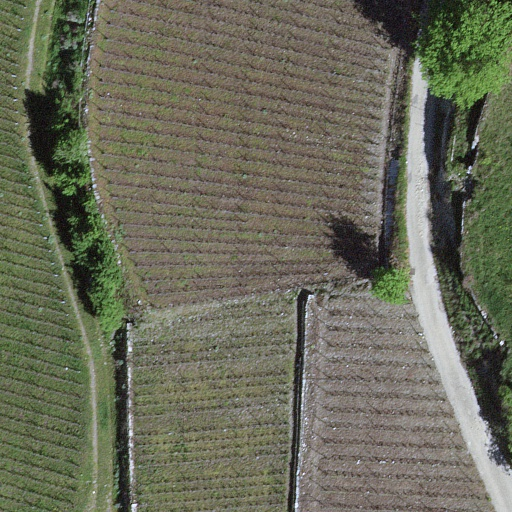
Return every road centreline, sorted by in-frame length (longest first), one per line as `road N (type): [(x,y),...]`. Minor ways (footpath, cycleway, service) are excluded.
road 1 (track): [(432,0),(419,61),(415,239),(444,375),(511,511)]
road 2 (track): [(49,0),(39,59),(42,157),(95,348),(103,438),(98,511)]
